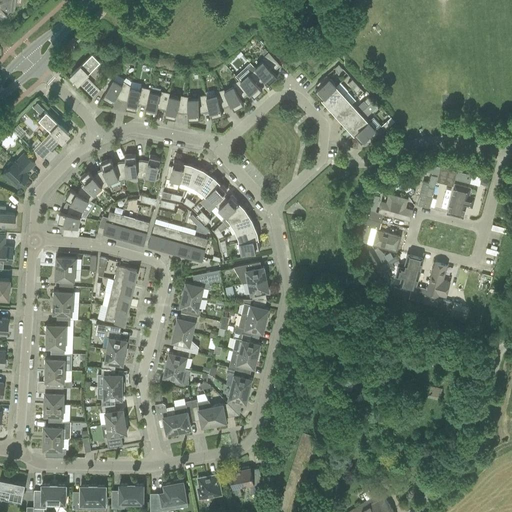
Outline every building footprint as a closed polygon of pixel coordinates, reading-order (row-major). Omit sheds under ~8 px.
[(0,0),(0,18),(6,14),(7,16),(13,11),(14,0),(0,0)] [(255,68),(265,78),(269,83),(277,76),(273,71),(279,65),(280,66),(281,65),(268,52),(261,59),(263,61),(256,67),(255,68)] [(100,61),(100,60),(92,53),(70,75),(74,78),(73,79),(74,80),(75,80),(79,83),(86,76),(100,61)] [(241,81),(240,81),(250,92),(254,97),(262,89),(259,85),(258,84),(265,78),(255,68),(256,67),(254,65),(253,65),(250,62),(246,66),(249,70),(251,72),(247,75),(241,81)] [(339,73),(343,69),(339,64),(334,68),(339,73)] [(113,79),(115,75),(113,73),(100,85),(106,91),(113,79)] [(327,75),(324,77),(317,84),(319,87),(315,91),(322,98),(336,86),(327,75)] [(100,90),(87,77),(80,84),(93,98),(100,90)] [(122,84),(113,79),(106,91),(103,97),(112,103),(116,97),(121,100),(127,101),(130,86),(123,82),(122,84)] [(352,88),(356,84),(352,79),(348,83),(352,88)] [(223,89),(231,103),(234,109),(244,104),(241,98),(246,95),(250,92),(239,80),(232,84),(233,86),(225,91),(224,89),(223,89)] [(360,88),(356,84),(352,88),(356,92),(360,88)] [(130,86),(127,101),(126,108),(136,110),(138,103),(147,105),(150,89),(141,87),(140,89),(131,87),(131,86),(130,86)] [(344,95),(336,86),(322,98),(330,107),(344,95)] [(150,89),(147,105),(145,112),(156,114),(157,107),(166,109),(170,93),(160,91),(160,94),(150,92),(151,89),(150,89)] [(206,95),(210,110),(212,117),(222,114),(221,108),(226,107),(231,103),(223,89),(216,91),(216,94),(207,97),(206,95)] [(170,93),(166,109),(165,116),(175,118),(177,111),(183,113),(188,112),(188,96),(180,95),(179,98),(170,96),(170,93)] [(210,110),(206,95),(198,95),(198,98),(188,98),(188,96),(188,112),(188,119),(199,119),(199,112),(205,112),(210,110)] [(344,95),(330,107),(338,116),(352,104),(344,95)] [(368,105),(372,102),(368,97),(364,101),(368,105)] [(377,106),(372,102),(368,105),(372,110),(377,106)] [(352,104),(338,116),(346,125),(360,113),(352,104)] [(45,111),(38,118),(37,119),(52,133),(42,144),(50,151),(63,137),(64,137),(65,137),(65,136),(64,136),(68,132),(45,111)] [(360,113),(346,125),(354,134),(368,121),(360,113)] [(381,126),(385,130),(390,126),(387,120),(381,126)] [(378,132),(368,121),(354,134),(362,142),(366,138),(368,141),(378,132)] [(29,146),(32,150),(40,141),(36,138),(29,146)] [(7,168),(1,174),(8,181),(10,180),(17,186),(28,174),(26,172),(35,163),(27,156),(24,153),(15,162),(14,161),(12,162),(9,161),(6,165),(7,168)] [(119,163),(113,165),(120,179),(127,179),(127,176),(137,175),(137,177),(136,161),(136,154),(125,155),(125,162),(119,163)] [(155,181),(158,167),(161,158),(150,155),(148,162),(142,160),(136,161),(137,177),(155,181)] [(98,172),(93,176),(103,188),(111,185),(109,182),(118,178),(119,180),(120,179),(113,165),(111,159),(101,163),(103,169),(98,172)] [(169,165),(167,175),(166,178),(170,179),(180,181),(184,163),(174,161),(173,166),(169,165)] [(191,164),(184,163),(180,181),(185,182),(190,184),(197,167),(191,164)] [(449,169),(441,167),(426,163),(424,171),(439,175),(437,182),(445,184),(449,169)] [(204,170),(197,167),(190,184),(194,186),(198,189),(209,174),(204,170)] [(457,171),(449,169),(445,184),(453,186),(455,179),(470,183),(472,175),(457,171)] [(80,187),(77,192),(90,200),(96,195),(94,193),(102,187),(103,188),(93,176),(88,171),(80,178),(85,183),(80,187)] [(417,182),(412,173),(404,177),(409,186),(417,182)] [(209,174),(198,189),(203,192),(206,196),(219,183),(215,178),(209,174)] [(427,184),(420,182),(414,205),(428,208),(436,178),(429,176),(427,184)] [(482,185),(488,187),(490,180),(481,178),(480,181),(482,185)] [(219,183),(206,196),(213,203),(216,206),(225,197),(223,194),(227,190),(219,183)] [(90,200),(77,192),(71,189),(65,198),(71,202),(68,207),(67,213),(82,217),(85,217),(87,214),(85,213),(86,210),(84,208),(89,200),(90,201),(90,200)] [(466,193),(453,190),(448,212),(461,216),(466,193)] [(177,194),(171,193),(163,191),(162,197),(175,200),(177,194)] [(367,214),(366,217),(381,221),(383,214),(376,212),(380,196),(372,194),(368,210),(367,214)] [(155,205),(156,199),(142,195),(140,202),(155,205)] [(228,199),(225,197),(216,206),(226,216),(239,203),(232,195),(228,199)] [(407,200),(389,196),(382,222),(407,228),(412,210),(405,208),(407,200)] [(174,209),(176,203),(161,200),(160,206),(174,209)] [(239,203),(226,216),(222,220),(226,224),(228,227),(232,224),(248,214),(244,208),(239,203)] [(5,206),(0,205),(0,225),(3,226),(13,226),(14,213),(1,212),(1,206),(5,206)] [(109,211),(106,221),(104,231),(103,231),(117,235),(123,215),(109,211)] [(202,219),(206,215),(202,211),(198,215),(202,219)] [(82,217),(67,213),(60,212),(58,222),(64,224),(63,230),(63,235),(62,235),(61,235),(79,236),(81,227),(78,226),(80,217),(82,217)] [(192,214),(189,217),(197,225),(198,220),(192,214)] [(251,219),(248,214),(232,224),(235,228),(237,233),(254,226),(251,219)] [(136,218),(123,215),(117,235),(131,239),(136,218)] [(206,215),(202,219),(206,224),(210,220),(206,215)] [(366,217),(364,225),(360,241),(375,267),(375,268),(382,264),(370,243),(368,243),(372,228),(379,230),(381,221),(366,217)] [(136,218),(131,239),(145,243),(145,242),(144,242),(150,222),(136,218)] [(197,225),(196,231),(205,233),(207,228),(198,219),(198,220),(197,225)] [(154,223),(151,234),(149,243),(148,243),(148,244),(162,248),(168,227),(154,223)] [(257,232),(254,226),(237,233),(239,237),(240,242),(258,239),(257,232)] [(168,227),(162,248),(175,251),(181,231),(168,227)] [(194,235),(181,231),(175,251),(189,255),(194,235)] [(398,236),(375,231),(372,245),(395,250),(398,236)] [(0,268),(2,268),(3,262),(11,262),(11,259),(13,258),(13,254),(11,253),(12,246),(4,245),(5,235),(0,234),(0,268)] [(194,235),(189,255),(203,259),(203,258),(202,258),(208,239),(194,235)] [(258,239),(240,242),(242,252),(241,252),(242,257),(255,254),(255,250),(260,249),(258,239)] [(414,257),(403,255),(398,277),(409,279),(414,257)] [(55,267),(75,269),(76,257),(57,256),(57,257),(55,257),(55,263),(57,264),(56,267),(55,267)] [(107,259),(100,257),(98,275),(103,276),(107,259)] [(255,262),(233,267),(242,282),(242,283),(249,282),(266,278),(264,266),(256,268),(255,262)] [(431,263),(427,287),(441,290),(445,265),(431,263)] [(382,264),(375,268),(390,294),(391,294),(415,300),(417,291),(409,289),(408,290),(393,287),(394,285),(393,285),(389,278),(390,278),(386,271),(382,264)] [(117,265),(114,279),(134,284),(138,270),(137,270),(117,265)] [(75,269),(55,267),(55,268),(56,268),(56,271),(54,271),(54,278),(56,278),(55,279),(60,279),(59,285),(73,286),(74,280),(75,269)] [(186,282),(183,294),(201,298),(203,287),(210,288),(206,272),(194,274),(195,282),(195,284),(186,282)] [(0,278),(0,298),(8,299),(8,291),(9,291),(9,287),(9,279),(0,278)] [(266,278),(249,282),(252,299),(266,299),(264,291),(269,290),(266,278)] [(114,279),(111,292),(131,297),(134,284),(114,279)] [(73,286),(59,285),(59,290),(55,290),(55,291),(53,291),(53,297),(54,297),(54,301),(73,303),(74,291),(73,291),(73,286)] [(232,286),(225,287),(227,298),(234,296),(232,286)] [(417,291),(415,300),(438,306),(449,309),(451,302),(425,295),(427,288),(418,286),(417,291)] [(111,292),(108,306),(128,311),(131,297),(111,292)] [(201,298),(183,294),(180,306),(188,308),(187,313),(199,316),(201,310),(198,310),(201,298)] [(244,303),(241,314),(266,320),(269,308),(264,307),(266,299),(252,299),(242,299),(241,302),(244,303)] [(54,301),(52,301),(52,302),(54,302),(54,305),(52,305),(52,311),(53,312),(53,313),(57,313),(57,319),(71,319),(71,314),(72,314),(73,303),(54,301)] [(128,311),(108,306),(104,320),(124,324),(124,325),(125,325),(128,311)] [(467,312),(452,308),(449,317),(465,321),(467,312)] [(178,317),(175,329),(192,333),(195,321),(198,322),(199,316),(187,313),(185,319),(178,317)] [(266,320),(241,314),(238,326),(236,325),(234,331),(254,336),(255,330),(263,332),(266,320)] [(71,319),(57,319),(56,324),(47,324),(47,325),(46,325),(46,331),(47,331),(47,335),(45,335),(66,336),(66,325),(70,325),(71,319)] [(119,338),(120,333),(121,327),(98,323),(96,335),(104,336),(102,348),(107,349),(125,352),(127,340),(119,338)] [(192,333),(175,329),(172,341),(180,343),(178,348),(191,351),(196,352),(198,347),(191,340),(192,333)] [(211,330),(209,337),(210,337),(216,339),(218,332),(211,330)] [(254,336),(234,331),(233,337),(235,338),(233,349),(234,350),(257,355),(260,343),(252,341),(254,336)] [(66,336),(45,335),(45,336),(47,336),(47,339),(45,339),(45,345),(47,346),(47,347),(51,347),(51,352),(65,353),(65,347),(66,336)] [(191,351),(178,348),(177,354),(169,352),(166,364),(184,368),(187,356),(190,357),(191,351)] [(102,360),(101,367),(114,368),(115,363),(123,364),(125,352),(107,349),(105,361),(102,360)] [(234,350),(231,361),(234,362),(233,368),(245,371),(247,365),(254,367),(257,355),(234,350)] [(65,353),(51,352),(51,358),(46,358),(46,359),(45,359),(44,365),(46,365),(46,369),(44,369),(65,370),(65,359),(65,358),(65,353)] [(432,355),(430,365),(454,370),(455,360),(432,355)] [(190,370),(184,368),(166,364),(164,376),(171,378),(170,383),(183,386),(187,385),(190,370)] [(245,371),(233,368),(227,366),(226,372),(234,374),(231,386),(249,390),(252,378),(244,376),(245,371)] [(114,368),(101,367),(101,374),(104,374),(104,386),(122,386),(122,374),(114,374),(114,368)] [(65,370),(44,369),(44,370),(46,370),(46,373),(44,373),(44,379),(45,380),(45,381),(50,381),(50,386),(64,387),(72,387),(72,381),(64,381),(65,370)] [(64,387),(50,386),(49,392),(45,392),(45,393),(44,393),(43,399),(45,399),(45,403),(43,403),(64,404),(64,392),(63,392),(64,387)] [(122,386),(104,386),(104,398),(101,398),(101,405),(114,404),(114,399),(122,399),(122,386)] [(249,390),(231,386),(228,403),(238,414),(241,401),(246,402),(249,390)] [(430,386),(428,397),(440,399),(442,389),(430,386)] [(214,424),(211,406),(210,403),(209,400),(198,402),(197,399),(191,400),(192,407),(195,419),(201,418),(202,426),(214,424)] [(192,407),(191,400),(185,401),(185,404),(174,406),(175,413),(179,431),(191,428),(189,420),(195,419),(192,407)] [(179,431),(175,413),(167,415),(165,404),(162,402),(155,403),(160,426),(165,425),(167,433),(179,431)] [(64,404),(43,403),(43,404),(45,404),(45,407),(43,407),(43,413),(44,413),(44,415),(49,415),(49,420),(63,421),(63,415),(64,404)] [(238,414),(228,403),(211,406),(214,424),(226,421),(225,416),(238,414)] [(115,410),(114,404),(101,405),(103,412),(105,412),(107,423),(125,421),(123,409),(115,410)] [(63,421),(49,420),(48,426),(44,426),(44,427),(42,427),(42,433),(44,433),(44,437),(42,437),(62,438),(63,426),(62,426),(63,421)] [(125,421),(107,423),(109,436),(106,436),(108,448),(123,445),(122,439),(121,439),(120,434),(127,433),(125,421)] [(302,432),(277,511),(296,511),(320,437),(302,432)] [(62,438),(42,437),(42,438),(44,438),(44,441),(42,441),(42,447),(43,447),(43,449),(58,449),(58,456),(66,457),(66,449),(62,449),(62,438)] [(91,451),(89,441),(89,437),(83,438),(85,452),(91,451)] [(233,471),(235,479),(231,480),(235,497),(242,496),(240,487),(247,485),(249,494),(258,492),(261,477),(259,467),(251,469),(251,467),(233,471)] [(222,494),(220,484),(218,474),(198,478),(199,487),(197,488),(199,499),(222,494)] [(0,478),(0,496),(22,501),(25,483),(0,478)] [(160,493),(158,493),(150,493),(150,511),(158,511),(158,505),(187,500),(183,480),(181,480),(180,479),(173,480),(174,482),(164,484),(165,490),(160,491),(160,493)] [(112,489),(111,507),(120,508),(120,502),(143,503),(144,484),(135,484),(135,483),(128,483),(128,484),(119,484),(119,490),(112,489)] [(66,503),(66,485),(57,485),(57,484),(51,484),(42,484),(42,490),(34,490),(34,508),(46,508),(46,503),(66,503)] [(90,485),(81,485),(81,491),(73,491),(72,509),(81,509),(81,504),(105,504),(106,485),(96,485),(90,484),(90,485)] [(393,511),(391,507),(379,485),(369,491),(372,497),(346,511),(393,511)]
